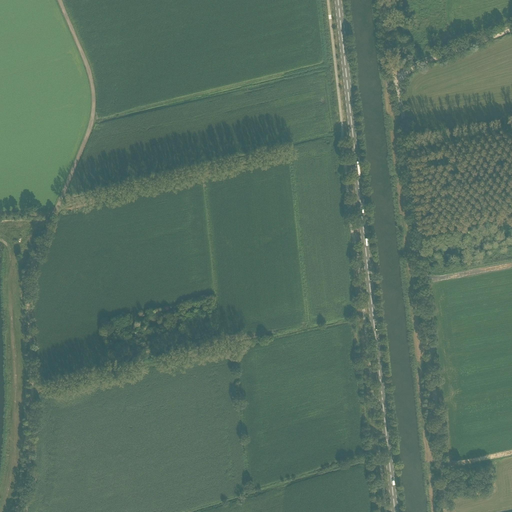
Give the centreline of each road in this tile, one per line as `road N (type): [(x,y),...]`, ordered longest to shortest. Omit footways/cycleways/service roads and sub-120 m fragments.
road 1 (primary): [(394,511),(338,0)]
road 2 (unclassified): [(448,511),(396,77)]
road 3 (track): [(58,205),(26,283),(33,391),(17,511)]
road 4 (track): [(288,148),(58,205)]
road 5 (track): [(243,339),(33,391)]
road 6 (track): [(59,0),(93,103),(58,205)]
road 7 (track): [(396,77),(511,30)]
